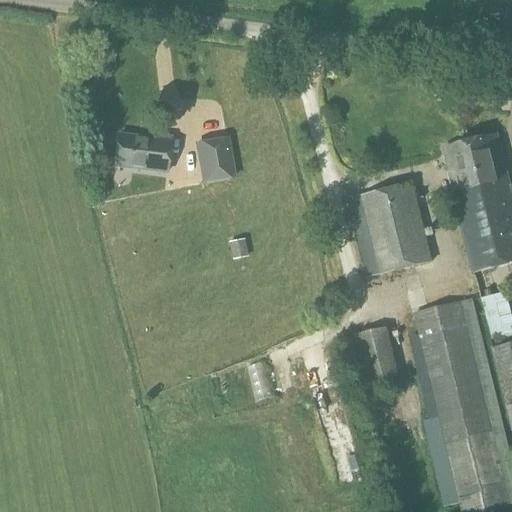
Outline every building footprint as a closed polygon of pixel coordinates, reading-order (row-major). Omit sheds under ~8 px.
[(118,136),(114,168),(166,175),(170,139),(156,137),(156,141),(118,136)] [(511,193),(497,137),(443,151),(474,274),(511,265),(511,193)] [(233,179),(226,140),(196,145),(203,184),(233,179)] [(432,262),(413,185),(346,202),(366,279),(432,262)] [(229,244),(232,261),(247,258),(244,240),(229,244)] [(414,315),(446,447),(462,511),(497,511),(511,509),(461,303),(414,315)] [(350,338),(364,397),(395,390),(381,331),(350,338)] [(511,344),(491,349),(511,431),(511,344)] [(170,422),(248,403),(244,383),(210,391),(207,380),(163,391),(170,422)] [(328,381),(309,386),(318,422),(337,418),(328,381)]
